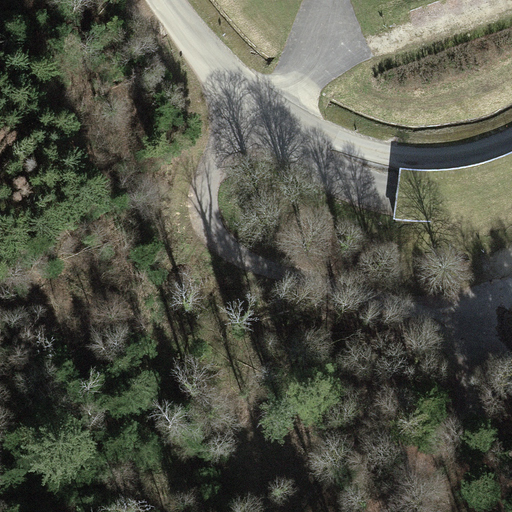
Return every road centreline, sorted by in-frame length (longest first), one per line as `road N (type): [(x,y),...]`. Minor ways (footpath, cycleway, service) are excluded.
road 1 (track): [(511,291),(468,309),(407,312),(252,274),(219,234),(218,182),(260,121)]
road 2 (unclassified): [(161,0),(260,121),(330,170),(400,200),(449,204),(511,194)]
